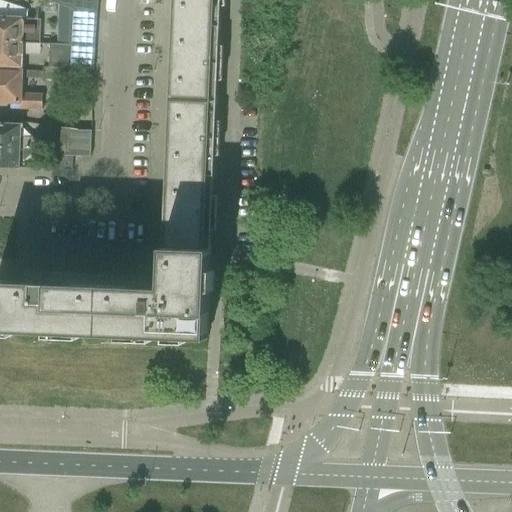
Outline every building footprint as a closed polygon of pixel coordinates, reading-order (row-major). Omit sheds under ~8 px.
[(50,0),(50,2),(73,9),(81,12),(97,12),(98,0),(50,0)] [(173,0),(172,25),(177,25),(213,27),(220,27),(221,0),(173,0)] [(81,12),(73,9),(72,45),(95,46),(97,12),(81,12)] [(0,18),(0,41),(40,43),(41,20),(0,18)] [(172,25),(169,100),(173,100),(210,101),(217,102),(220,27),(213,27),(177,25),(172,25)] [(0,41),(0,65),(21,66),(21,51),(22,44),(22,43),(0,41)] [(49,45),(49,68),(65,68),(68,69),(69,45),(49,45)] [(72,45),(69,45),(68,69),(94,70),(95,46),(72,45)] [(43,68),(43,80),(64,81),(65,68),(49,68),(43,68)] [(0,70),(0,101),(19,103),(19,109),(42,110),(42,95),(21,94),(22,71),(0,70)] [(169,100),(167,174),(170,174),(206,176),(213,176),(217,102),(210,101),(173,100),(169,100)] [(0,124),(0,145),(20,147),(20,148),(33,148),(39,149),(40,138),(40,137),(21,137),(21,126),(0,124)] [(60,142),(60,156),(72,156),(90,157),(91,131),(78,131),(78,130),(61,128),(60,142)] [(0,145),(0,167),(19,168),(20,161),(24,161),(32,154),(33,148),(20,148),(20,147),(0,145)] [(60,156),(54,156),(51,156),(51,170),(72,171),(72,156),(60,156)] [(170,174),(167,174),(164,245),(164,251),(203,252),(210,253),(210,244),(213,176),(206,176),(170,174)] [(102,286),(100,336),(207,340),(209,290),(210,268),(210,253),(203,252),(164,251),(163,267),(163,284),(162,288),(147,288),(102,286)] [(0,331),(100,336),(102,286),(0,281),(0,331)]
